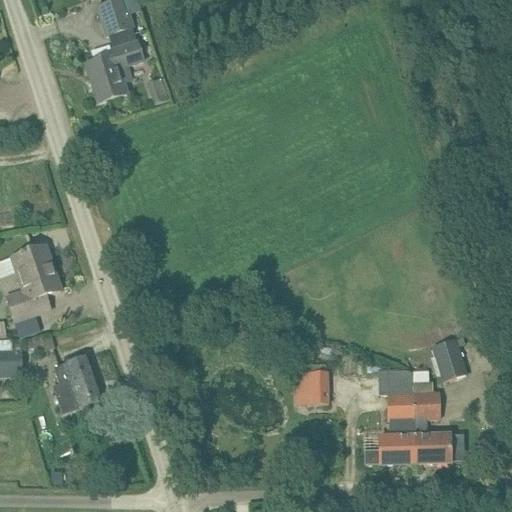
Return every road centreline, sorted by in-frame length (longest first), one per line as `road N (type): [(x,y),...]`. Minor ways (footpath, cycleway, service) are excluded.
road 1 (unclassified): [(167,498),(9,0)]
road 2 (unclassified): [(167,498),(511,492)]
road 3 (unclassified): [(0,503),(167,498)]
